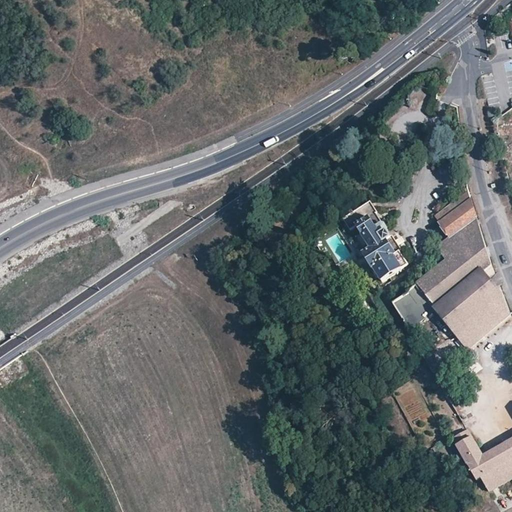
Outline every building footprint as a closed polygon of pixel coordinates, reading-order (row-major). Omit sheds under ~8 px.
[(385,28),(379,22),(372,27),(377,34),(385,28)] [(442,157),(455,161),(458,150),(445,147),(442,157)] [(437,217),(449,238),(477,219),(473,207),(469,196),(468,193),(437,217)] [(382,282),(408,266),(399,252),(396,254),(387,242),(392,239),(387,230),(388,230),(386,226),(382,225),(376,216),(378,215),(371,204),(354,215),(353,213),(350,215),(351,217),(344,221),(350,231),(357,227),(361,235),(357,238),(365,253),(363,255),(373,271),(374,270),(382,282)] [(392,304),(410,331),(435,312),(446,325),(456,337),(467,350),(511,315),(506,300),(484,272),(492,266),(487,252),(479,224),(477,219),(449,238),(440,244),(439,252),(447,262),(392,304)] [(448,344),(456,337),(446,325),(438,332),(448,344)] [(383,388),(382,386),(379,382),(370,388),(373,391),(374,394),(383,388)] [(483,495),(511,478),(511,439),(484,455),(473,438),(457,447),(483,495)]
